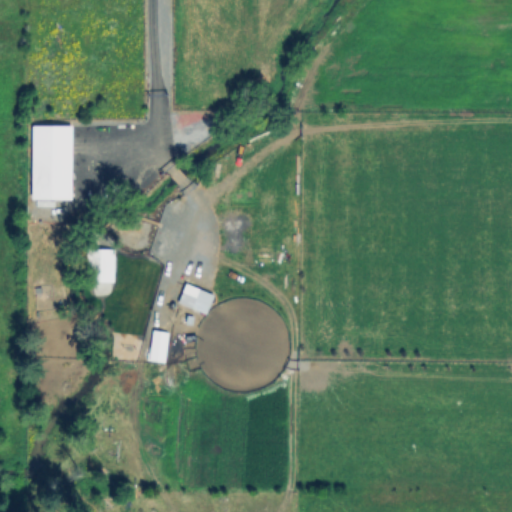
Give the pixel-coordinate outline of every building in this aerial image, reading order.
[(138,123),(137,142),(110,142),(110,122),(138,123)] [(31,124),(30,198),(70,198),(71,125),(31,124)] [(113,248),(87,248),(87,280),(113,281),(113,248)] [(214,297),(209,311),(181,301),(186,287),(214,297)] [(148,359),(163,361),(166,331),(151,329),(148,359)]
